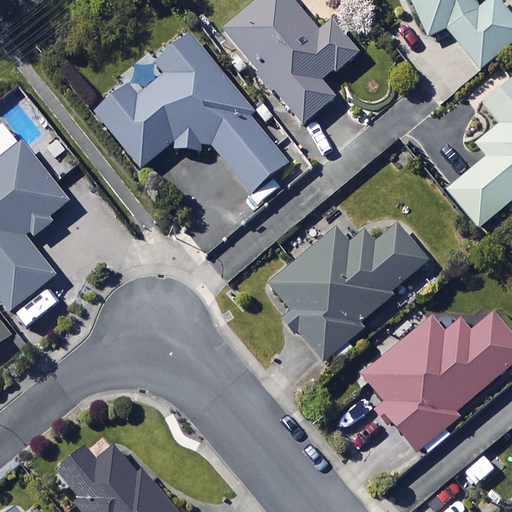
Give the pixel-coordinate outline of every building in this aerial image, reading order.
[(314,35),(286,0),(262,0),(221,34),(298,128),(331,101),(318,85),(354,55),(328,23),(314,35)] [(470,0),(403,0),(422,41),(443,32),(475,69),(511,37),(511,24),(490,0),(480,0),(473,6),(470,0)] [(250,113),(187,36),(92,114),(139,171),(165,150),(197,154),(207,146),(248,195),(285,165),(246,117),(250,113)] [(511,80),(510,77),(477,105),(496,128),(471,148),(481,159),(441,192),(475,234),(511,202),(511,80)] [(26,247),(54,225),(50,220),(67,208),(17,144),(0,157),(0,307),(8,318),(54,282),(26,247)] [(290,342),(297,336),(320,364),(358,332),(354,327),(389,298),(387,294),(426,262),(395,225),(371,245),(361,233),(346,245),(335,231),(267,288),(289,314),(276,326),(290,342)] [(415,457),(422,451),(426,456),(450,435),(446,430),(456,422),(452,416),(511,364),(511,340),(489,314),(467,333),(457,322),(442,335),(428,319),(360,378),(382,404),(375,410),(415,457)] [(0,349),(11,340),(0,326),(0,349)] [(70,509),(73,511),(173,511),(115,448),(96,466),(82,451),(54,476),(77,502),(70,509)]
